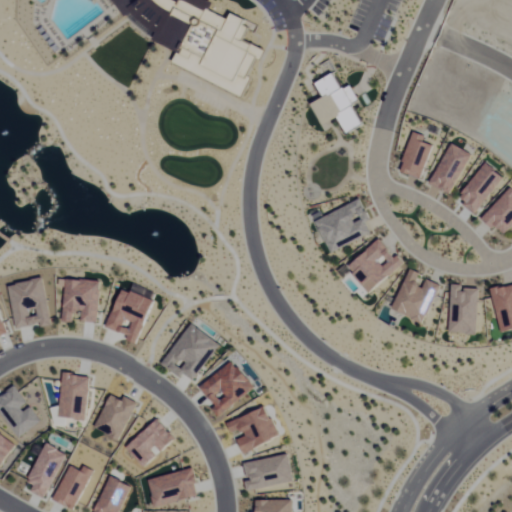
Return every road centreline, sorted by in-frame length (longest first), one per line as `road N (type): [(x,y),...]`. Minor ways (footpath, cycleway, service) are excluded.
road 1 (residential): [(511,251),(467,261),(435,252),(410,234),(383,179),(396,97),(436,0)]
road 2 (residential): [(0,361),(45,339),(117,346),(212,431),(224,461),(224,511)]
road 3 (residential): [(383,179),(439,202),(499,258)]
road 4 (residential): [(467,413),(409,482),(398,511)]
